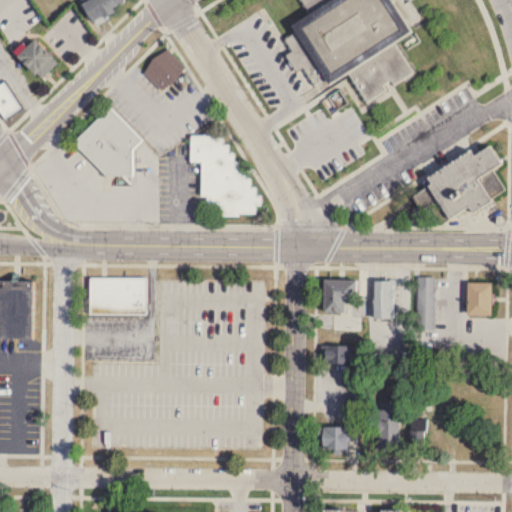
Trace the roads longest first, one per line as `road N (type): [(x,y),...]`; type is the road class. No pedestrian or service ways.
road 1 (residential): [(171,0),(293,194),(300,246),(291,511)]
road 2 (residential): [(511,482),(0,475)]
road 3 (tertiary): [(511,250),(127,243)]
road 4 (residential): [(64,248),(61,511)]
road 5 (residential): [(511,96),(332,202),(300,246)]
road 6 (tertiary): [(5,163),(176,0)]
road 7 (tertiary): [(127,243),(52,227),(5,163)]
road 8 (tertiary): [(0,242),(99,249),(127,243)]
